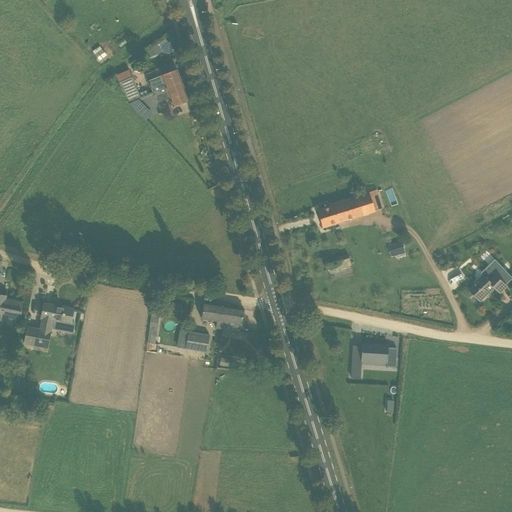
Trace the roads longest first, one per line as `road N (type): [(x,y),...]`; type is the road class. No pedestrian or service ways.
road 1 (primary): [(338,511),(189,0)]
road 2 (track): [(511,344),(0,253)]
